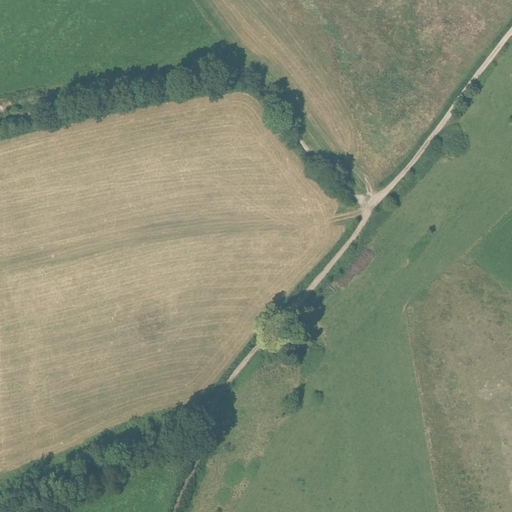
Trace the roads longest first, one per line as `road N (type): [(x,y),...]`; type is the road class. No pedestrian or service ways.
road 1 (track): [(369,206),(321,168),(263,85),(248,76),(192,76),(0,120)]
road 2 (track): [(209,409),(369,206)]
road 3 (track): [(369,206),(420,154),(511,29)]
